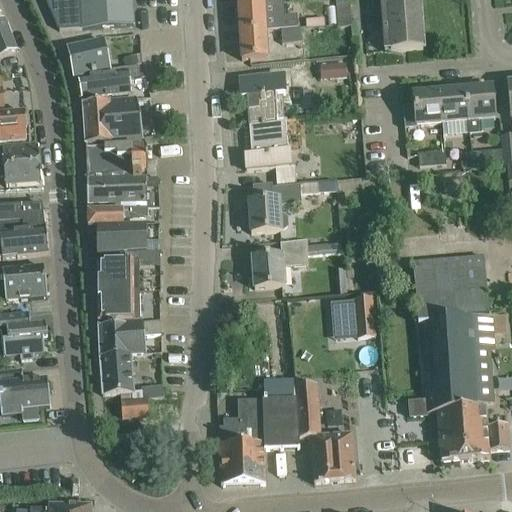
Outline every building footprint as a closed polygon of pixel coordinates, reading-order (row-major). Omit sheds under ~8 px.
[(44,0),(59,33),(134,28),(131,0),(44,0)] [(351,0),(350,0),(336,1),(337,15),(352,13),(351,0)] [(379,0),(380,2),(386,1),(387,15),(380,16),(381,18),(417,14),(417,13),(420,13),(418,0),(379,0)] [(265,33),(265,32),(282,31),(281,19),(282,19),(282,5),(263,6),(263,5),(238,7),(240,35),(265,33)] [(352,13),(337,15),(338,28),(353,27),(352,13)] [(418,23),(417,14),(381,18),(382,28),(388,28),(389,43),(384,44),(385,54),(423,51),(423,50),(420,50),(419,40),(422,40),(421,23),(418,23)] [(282,32),(297,31),(296,19),(282,19),(281,19),(282,31),(282,32)] [(0,58),(17,52),(5,21),(0,23),(0,58)] [(324,21),(305,23),(306,30),(324,29),(324,21)] [(298,44),(297,31),(282,32),(282,45),(298,44)] [(267,61),(265,33),(240,35),(242,62),(267,61)] [(79,79),(110,73),(103,43),(68,50),(75,80),(79,79)] [(136,57),(126,59),(127,67),(138,65),(136,57)] [(322,83),(347,82),(347,68),(322,70),(322,83)] [(110,73),(79,79),(80,82),(78,82),(83,101),(131,96),(128,82),(140,80),(139,76),(137,69),(110,73)] [(249,128),(277,126),(275,97),(285,96),(284,80),(240,83),(241,99),(247,98),(249,128)] [(492,90),(467,93),(469,123),(495,121),(492,90)] [(440,126),(442,126),(439,95),(438,95),(438,91),(425,92),(425,96),(413,97),(414,109),(404,110),(404,109),(403,109),(405,131),(406,131),(406,129),(415,128),(416,137),(441,134),(440,126)] [(442,126),(443,126),(443,134),(469,132),(469,137),(470,137),(469,123),(467,93),(439,95),(442,126)] [(86,147),(144,145),(137,102),(83,106),(86,147)] [(0,145),(9,145),(8,141),(26,139),(24,114),(0,116),(0,145)] [(277,126),(249,128),(251,157),(245,157),(246,173),(290,170),(289,154),(287,154),(279,155),(277,126)] [(285,126),(277,126),(279,155),(287,154),(285,126)] [(511,138),(501,140),(504,167),(507,167),(509,183),(511,182),(511,138)] [(87,183),(141,181),(141,176),(147,176),(147,178),(148,178),(147,146),(146,146),(146,147),(86,150),(87,183)] [(6,189),(42,185),(39,150),(3,153),(4,166),(0,166),(0,178),(4,178),(6,189)] [(483,154),(471,155),(473,170),(484,169),(483,154)] [(419,170),(439,168),(445,167),(444,155),(418,157),(419,170)] [(473,170),(471,155),(460,156),(462,171),(473,170)] [(149,181),(141,181),(87,183),(87,207),(109,206),(110,211),(120,211),(120,206),(146,206),(146,186),(149,186),(149,181)] [(299,189),(292,190),(272,191),(273,203),(249,205),(251,236),(280,234),(278,210),(300,208),(299,189)] [(42,206),(0,208),(0,262),(2,262),(16,260),(29,259),(44,257),(45,257),(49,257),(46,230),(45,230),(42,207),(42,206)] [(120,211),(110,211),(110,213),(88,214),(88,232),(124,231),(123,222),(147,221),(147,210),(120,211)] [(124,231),(88,232),(88,233),(97,233),(98,258),(145,255),(145,272),(141,272),(142,284),(160,283),(160,255),(146,255),(146,230),(124,231)] [(338,249),(306,252),(306,244),(281,246),(282,259),(252,261),(255,292),(284,290),(283,271),(307,269),(307,261),(339,259),(338,249)] [(456,414),(461,464),(489,461),(488,454),(510,452),(508,432),(487,434),(485,411),(479,412),(479,408),(494,406),(491,378),(504,377),(501,351),(494,352),(491,319),(489,319),(483,259),(410,267),(422,378),(426,377),(428,404),(463,401),(464,413),(456,414)] [(98,265),(99,323),(140,322),(139,263),(98,265)] [(4,304),(27,302),(47,300),(44,269),(1,274),(4,304)] [(344,273),(337,273),(338,299),(345,298),(344,273)] [(355,305),(332,307),(333,327),(356,325),(358,342),(375,340),(372,301),(355,303),(355,305)] [(20,364),(21,364),(34,362),(34,358),(45,356),(43,347),(39,347),(39,343),(48,342),(46,328),(31,330),(29,315),(0,318),(0,334),(6,334),(7,346),(2,346),(3,361),(20,359),(20,364)] [(100,360),(143,356),(142,339),(161,337),(160,323),(141,325),(140,324),(98,328),(100,360)] [(143,356),(100,360),(103,398),(132,396),(134,396),(134,393),(131,358),(143,356)] [(37,411),(50,409),(47,381),(24,384),(22,372),(0,374),(0,407),(1,418),(23,416),(23,419),(37,417),(37,411)] [(441,466),(461,464),(456,414),(464,413),(463,401),(428,404),(426,377),(422,378),(424,401),(422,401),(424,418),(436,416),(439,446),(441,466)] [(134,396),(132,396),(132,402),(143,401),(156,400),(164,399),(163,393),(163,388),(142,390),(142,393),(134,393),(134,396)] [(296,402),(299,442),(310,441),(312,468),(314,487),(356,484),(354,464),(353,439),(319,440),(317,388),(296,389),(296,402)] [(299,442),(296,402),(266,403),(266,400),(263,401),(263,403),(261,403),(261,397),(256,397),(256,393),(239,394),(239,403),(237,403),(238,422),(223,423),(224,430),(219,430),(220,447),(219,447),(221,488),(265,487),(264,453),(300,451),(299,442)] [(149,418),(147,403),(121,405),(122,421),(149,418)]
